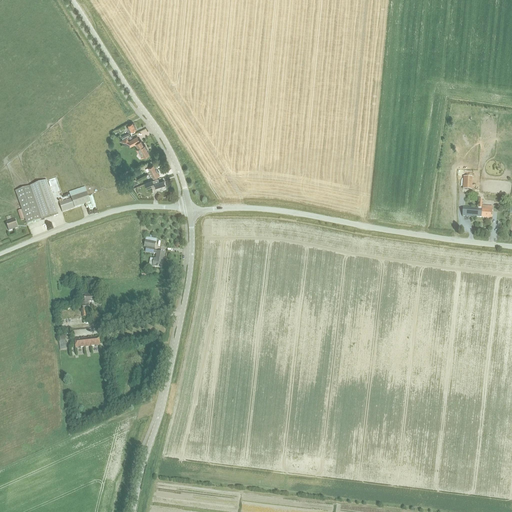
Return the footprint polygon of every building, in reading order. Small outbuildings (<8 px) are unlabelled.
[(129,124),(129,125),(129,126),(127,127),(130,133),(136,129),(133,122),(129,124)] [(127,138),(120,141),(130,146),(135,143),(138,149),(141,154),(142,153),(143,154),(144,157),(149,154),(144,145),(143,146),(140,141),(139,141),(137,137),(129,141),(127,138)] [(146,164),(139,167),(140,169),(148,166),(153,164),(152,161),(146,164)] [(148,168),(146,169),(147,171),(148,174),(158,169),(156,167),(157,167),(156,164),(155,165),(155,164),(148,168)] [(152,175),(154,178),(160,175),(160,174),(161,173),(159,171),(158,169),(148,174),(150,176),(152,175)] [(463,190),(472,190),(473,178),(463,177),(463,190)] [(145,183),(147,188),(155,185),(156,185),(157,189),(157,190),(166,187),(164,180),(160,182),(158,178),(154,180),(153,181),(153,180),(145,183)] [(47,181),(30,187),(41,220),(58,214),(47,181)] [(27,225),(41,220),(30,187),(16,191),(22,210),(23,213),(27,225)] [(69,193),(71,197),(71,199),(59,203),(62,213),(91,203),(85,187),(69,193)] [(491,218),(492,211),(463,208),(462,216),(474,217),(491,218)] [(6,223),(9,231),(18,228),(15,220),(6,223)] [(145,240),(144,247),(146,247),(154,249),(156,242),(145,240)] [(156,259),(154,259),(152,267),(162,268),(165,253),(154,251),(153,254),(157,254),(156,259)] [(82,302),(82,307),(89,307),(89,302),(96,302),(96,295),(82,294),(82,300),(85,301),(85,302),(82,302)] [(60,351),(67,350),(65,335),(58,336),(60,351)] [(75,349),(100,346),(99,338),(74,340),(75,349)]
